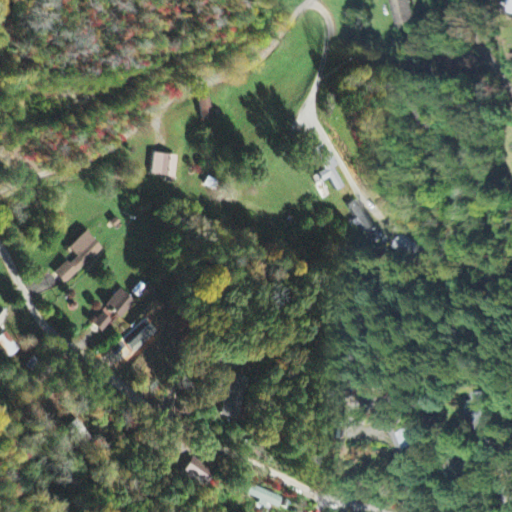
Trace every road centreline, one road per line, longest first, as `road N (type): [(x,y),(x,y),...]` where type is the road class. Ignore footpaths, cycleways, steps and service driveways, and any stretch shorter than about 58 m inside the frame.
road 1 (residential): [(0,191),(120,139),(273,43),(310,0),(441,4),(473,58),(511,94)]
road 2 (residential): [(0,250),(46,327),(150,402),(233,454),(378,511)]
